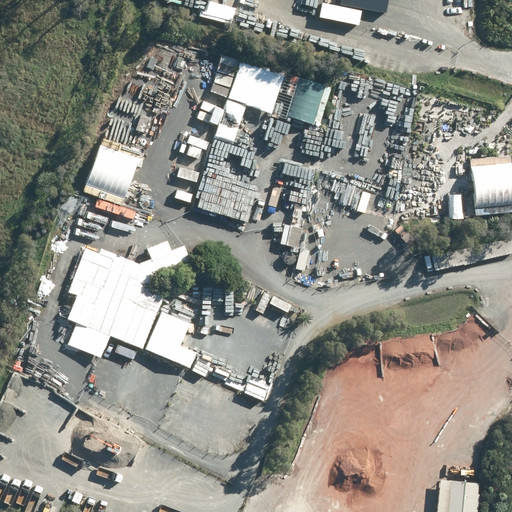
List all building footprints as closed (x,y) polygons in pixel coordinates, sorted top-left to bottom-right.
[(121,101),(93,90),(90,99),(118,109),(121,101)] [(114,157),(69,142),(66,152),(110,166),(114,157)] [(510,212),(506,156),(462,160),(467,216),(510,212)] [(77,182),(54,174),(51,184),(74,192),(77,182)] [(98,214),(81,207),(73,226),(89,234),(98,214)] [(294,248),(299,227),(279,223),(275,243),(294,248)] [(409,241),(397,225),(391,230),(403,245),(409,241)] [(132,285),(140,302),(157,294),(149,276),(132,285)] [(151,320),(113,300),(109,308),(147,327),(151,320)] [(227,318),(197,304),(188,318),(196,322),(183,351),(207,362),(227,318)] [(233,355),(230,354),(218,381),(238,391),(254,356),(236,347),(233,355)] [(136,380),(143,362),(133,358),(119,394),(136,401),(143,382),(136,380)] [(0,469),(10,449),(0,443),(0,469)] [(58,511),(72,481),(22,458),(6,494),(47,511),(58,511)] [(111,478),(85,465),(67,502),(86,511),(109,511),(113,504),(102,498),(111,478)] [(470,511),(474,482),(435,478),(431,511),(470,511)]
